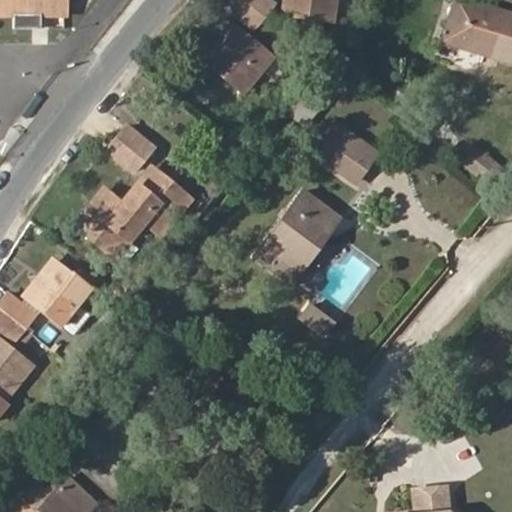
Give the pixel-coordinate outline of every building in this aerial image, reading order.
[(0,0),(0,14),(14,15),(15,28),(40,28),(40,15),(65,15),(65,3),(61,3),(60,0),(0,0)] [(255,30),(266,16),(245,0),(233,0),(228,7),(255,30)] [(266,16),(276,4),(271,0),(245,0),(266,16)] [(335,21),(337,0),(291,0),(290,14),(335,21)] [(511,13),(465,0),(454,0),(443,42),(511,62),(511,13)] [(251,38),(236,26),(232,32),(247,44),(251,38)] [(243,92),(273,56),(251,38),(247,44),(232,32),(223,42),(228,48),(222,54),(217,49),(206,62),(243,92)] [(223,42),(217,49),(222,54),(228,48),(223,42)] [(402,112),(413,100),(393,83),(383,96),(402,112)] [(144,160),(155,147),(127,125),(116,138),(144,160)] [(366,168),(377,153),(346,130),(336,145),(366,168)] [(107,150),(135,172),(144,160),(116,138),(107,150)] [(503,171),(468,141),(454,156),(490,186),(503,171)] [(355,183),(366,168),(336,145),(324,161),(355,183)] [(166,176),(154,166),(123,204),(142,220),(159,234),(177,214),(170,208),(184,192),(174,183),(169,189),(161,182),(166,176)] [(174,183),(166,176),(161,182),(169,189),(174,183)] [(91,239),(112,257),(142,220),(123,204),(115,198),(107,191),(96,203),(101,208),(96,214),(91,209),(82,220),(97,233),(91,239)] [(177,214),(191,197),(184,192),(170,208),(177,214)] [(336,218),(303,194),(256,256),(269,265),(283,247),(297,258),(316,234),(322,238),(336,218)] [(96,203),(91,209),(96,214),(101,208),(96,203)] [(91,239),(97,233),(82,220),(76,227),(91,239)] [(297,258),(304,263),(322,238),(316,234),(297,258)] [(269,265),(291,281),(304,263),(297,258),(283,247),(269,265)] [(44,284),(40,280),(26,296),(62,327),(99,283),(84,270),(77,279),(55,260),(45,273),(50,277),(44,284)] [(45,273),(40,280),(44,284),(50,277),(45,273)] [(0,306),(25,328),(35,316),(9,294),(0,304),(0,306)] [(335,324),(310,303),(297,319),(323,338),(335,324)] [(0,327),(15,340),(25,328),(0,306),(0,327)] [(11,348),(0,339),(0,348),(6,353),(11,348)] [(3,401),(32,366),(11,348),(6,353),(0,348),(0,413),(7,406),(3,401)] [(139,418),(103,382),(84,402),(121,436),(139,418)] [(46,430),(51,435),(79,400),(77,399),(46,430)] [(64,436),(70,442),(95,417),(79,400),(51,435),(57,441),(64,436)] [(61,451),(68,458),(102,424),(95,417),(70,442),(61,451)] [(0,481),(0,485),(5,491),(31,459),(27,455),(0,481)] [(5,491),(7,493),(36,463),(31,459),(5,491)] [(19,498),(34,511),(35,511),(63,482),(57,476),(45,487),(36,480),(19,498)] [(86,511),(95,503),(67,478),(63,482),(35,511),(86,511)] [(449,511),(447,510),(445,486),(413,489),(414,511),(449,511)]
